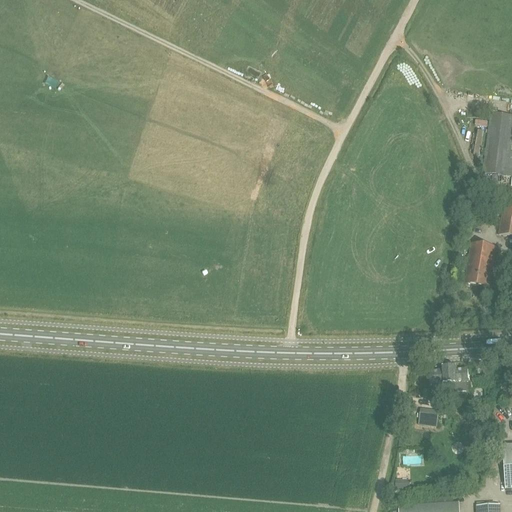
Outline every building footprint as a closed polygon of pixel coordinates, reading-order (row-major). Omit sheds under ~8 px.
[(511,177),(511,116),(490,114),(483,174),(511,177)] [(484,133),(478,131),(474,156),(479,157),(484,133)] [(511,204),(505,203),(499,236),(511,238),(511,204)] [(483,274),(493,275),(497,248),(472,245),(468,269),(475,270),(474,277),(482,278),(483,274)] [(491,289),(493,275),(483,274),(482,278),(474,277),(475,270),(468,269),(465,285),(491,289)] [(450,386),(449,369),(443,369),(443,371),(430,372),(431,385),(444,385),(444,386),(450,386)] [(455,369),(449,369),(450,386),(453,385),(453,389),(467,388),(466,384),(470,384),(469,370),(456,370),(455,369)] [(470,430),(468,448),(477,448),(478,431),(470,430)] [(511,446),(503,447),(504,457),(505,484),(506,491),(511,490),(511,446)] [(395,481),(395,491),(410,491),(410,481),(395,481)] [(477,507),(476,507),(476,511),(500,511),(500,506),(495,506),(495,503),(477,504),(477,507)]
